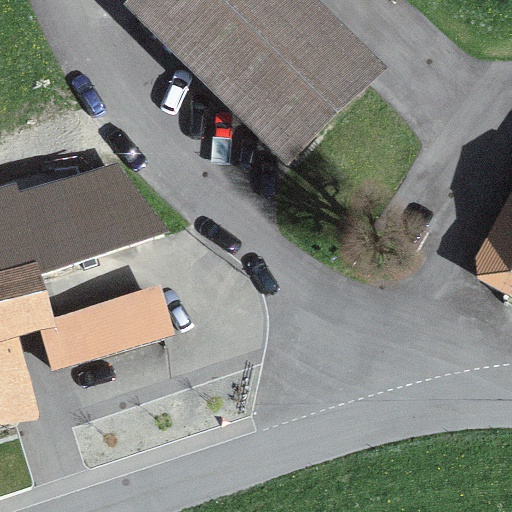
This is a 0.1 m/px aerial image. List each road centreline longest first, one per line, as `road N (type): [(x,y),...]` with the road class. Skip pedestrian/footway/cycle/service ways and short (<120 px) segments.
road 1 (unclassified): [(409,338),(196,191),(149,147),(81,59),(52,0)]
road 2 (unclassified): [(409,338),(371,391),(284,451),(110,511)]
